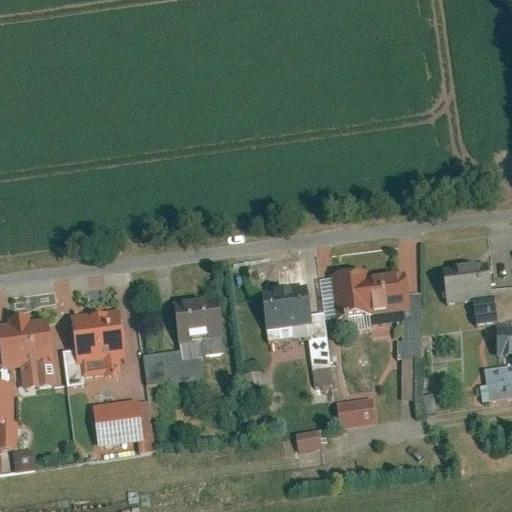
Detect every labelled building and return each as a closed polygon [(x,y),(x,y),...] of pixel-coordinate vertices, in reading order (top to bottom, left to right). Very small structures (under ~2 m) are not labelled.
[(440,272),(446,308),(489,301),(483,265),(440,272)] [(326,285),(331,322),(400,312),(395,275),(326,285)] [(264,295),(266,331),(309,328),(306,292),(264,295)] [(171,309),(177,347),(222,341),(217,302),(171,309)] [(121,316),(74,320),(77,364),(124,360),(121,316)] [(45,326),(0,328),(0,371),(48,368),(45,326)] [(511,333),(498,334),(499,360),(511,360),(511,333)] [(317,340),(305,342),(307,361),(319,359),(317,340)] [(332,413),(336,431),(372,424),(368,405),(332,413)] [(134,407),(93,412),(98,450),(139,444),(134,407)] [(313,430),(288,436),(289,444),(315,438),(313,430)] [(293,455),(317,451),(315,440),(291,445),(293,455)] [(12,475),(33,472),(30,452),(9,455),(12,475)]
